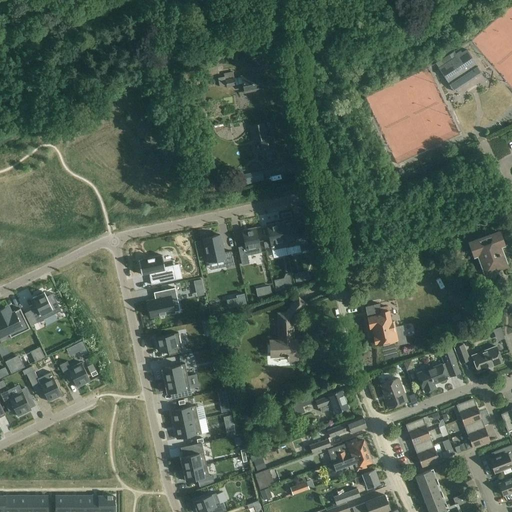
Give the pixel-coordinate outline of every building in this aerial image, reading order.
[(447,74),(457,89),(482,73),(477,66),(475,67),(470,59),(472,58),(467,50),(438,69),(444,76),(447,74)] [(244,92),(251,90),(261,88),(258,75),(251,77),(250,74),(241,77),(244,92)] [(225,80),(226,86),(227,87),(236,85),(234,78),(225,80)] [(205,100),(203,88),(197,89),(198,94),(200,94),(202,101),(205,100)] [(267,138),(264,123),(252,126),(255,142),(261,141),(264,156),(275,153),(272,137),(267,138)] [(242,175),(244,185),(264,180),(262,170),(242,175)] [(294,220),(280,223),(286,248),(299,245),(300,251),(308,249),(304,233),(298,235),(294,220)] [(280,223),(266,226),(272,251),(286,248),(280,223)] [(256,228),(241,231),(245,246),(247,256),(261,253),(256,228)] [(470,243),(471,247),(474,256),(478,255),(485,274),(507,266),(500,247),(504,246),(499,232),(470,243)] [(220,235),(203,239),(208,262),(224,259),(226,266),(234,265),(231,251),(224,253),(220,235)] [(191,240),(184,242),(187,254),(194,252),(191,240)] [(245,246),(238,248),(242,265),(249,263),(247,256),(245,246)] [(191,276),(198,274),(193,256),(186,258),(191,276)] [(161,257),(138,262),(141,277),(148,276),(148,279),(146,279),(148,288),(173,282),(170,268),(164,269),(161,257)] [(350,293),(360,291),(363,290),(358,268),(345,271),(350,293)] [(285,286),(292,285),(290,277),(283,279),(285,286)] [(155,299),(147,301),(151,318),(174,313),(171,297),(176,295),(175,288),(162,291),(163,298),(155,299)] [(37,307),(31,310),(37,323),(61,311),(52,293),(46,297),(44,292),(43,293),(42,291),(35,294),(36,296),(32,298),(37,307)] [(244,294),(236,296),(239,306),(247,304),(244,294)] [(287,358),(287,360),(297,359),(296,339),(293,340),(292,320),(305,304),(299,298),(286,313),(278,313),(280,340),(270,341),(271,356),(286,356),(287,358)] [(376,344),(397,340),(406,338),(403,326),(394,328),(393,322),(391,322),(387,307),(380,309),(379,304),(365,307),(370,332),(373,331),(376,344)] [(0,335),(8,332),(11,337),(30,328),(20,308),(11,313),(9,309),(6,311),(5,307),(0,309),(0,335)] [(502,338),(499,329),(492,332),(495,340),(502,338)] [(178,333),(155,338),(158,351),(167,349),(169,355),(183,352),(178,333)] [(82,342),(76,345),(79,351),(82,355),(87,353),(82,342)] [(460,363),(469,359),(463,345),(454,348),(460,363)] [(496,346),(472,356),(478,372),(502,362),(496,346)] [(40,347),(31,352),(36,362),(45,357),(40,347)] [(441,364),(417,374),(419,379),(422,388),(423,388),(425,392),(435,388),(434,384),(447,379),(446,378),(460,372),(456,360),(451,347),(440,351),(444,363),(441,364)] [(19,357),(21,361),(31,357),(30,353),(19,357)] [(4,360),(9,373),(23,368),(18,355),(4,360)] [(67,361),(59,365),(68,383),(73,380),(77,388),(90,380),(81,362),(70,368),(67,361)] [(185,364),(162,369),(164,381),(188,376),(185,364)] [(5,366),(0,368),(0,378),(8,375),(5,366)] [(34,370),(26,374),(35,392),(42,389),(48,402),(62,395),(51,372),(38,378),(34,370)] [(188,376),(164,381),(167,393),(176,391),(190,388),(188,376)] [(385,394),(387,398),(385,399),(389,409),(404,403),(402,395),(404,395),(398,378),(381,385),(385,394)] [(190,388),(176,391),(177,398),(192,395),(190,388)] [(328,397),(315,401),(318,408),(319,407),(320,408),(345,398),(342,389),(327,395),(328,397)] [(8,390),(0,394),(9,411),(14,409),(18,416),(31,410),(30,408),(26,400),(31,397),(28,390),(23,392),(22,391),(11,397),(8,390)] [(415,393),(409,395),(412,403),(418,401),(415,393)] [(304,412),(302,406),(314,402),(311,396),(291,403),(296,415),(304,412)] [(461,419),(479,412),(473,398),(456,405),(461,419)] [(228,403),(220,405),(222,413),(230,411),(228,403)] [(195,406),(171,411),(174,425),(198,420),(195,406)] [(511,429),(511,409),(501,414),(507,432),(511,429)] [(479,412),(461,419),(467,433),(484,426),(479,412)] [(229,415),(222,417),(227,433),(234,431),(229,415)] [(330,437),(336,435),(349,430),(350,434),(367,427),(362,416),(327,430),(330,437)] [(405,425),(411,439),(428,432),(423,418),(405,425)] [(198,420),(174,425),(177,439),(202,434),(198,420)] [(484,426),(467,433),(472,447),(490,441),(484,426)] [(416,453),(434,446),(428,432),(411,439),(416,453)] [(328,439),(309,446),(312,453),(330,446),(328,439)] [(336,454),(338,461),(367,451),(366,447),(367,445),(366,442),(364,442),(363,440),(357,442),(356,440),(347,443),(347,444),(344,445),(341,452),(336,454)] [(190,455),(180,457),(183,469),(206,464),(204,452),(202,443),(188,446),(190,455)] [(491,464),(489,465),(491,470),(493,470),(494,472),(504,469),(511,466),(510,462),(511,461),(511,444),(511,445),(495,451),(497,457),(489,460),(491,464)] [(434,446),(416,453),(422,467),(444,458),(441,451),(436,453),(434,446)] [(369,456),(367,451),(338,461),(332,463),(335,471),(341,469),(341,468),(348,465),(349,469),(354,471),(357,469),(357,470),(366,466),(365,463),(371,461),(371,460),(372,459),(371,455),(369,456)] [(260,459),(254,461),(257,470),(264,468),(260,459)] [(206,464),(183,469),(186,481),(197,479),(199,487),(214,481),(212,475),(209,476),(206,464)] [(367,488),(370,487),(380,483),(374,469),(361,474),(362,474),(354,477),(356,484),(364,481),(367,488)] [(420,489),(426,503),(429,511),(443,511),(449,510),(443,496),(438,482),(433,469),(415,475),(420,489)] [(264,474),(256,477),(256,479),(260,489),(268,486),(264,474)] [(511,492),(511,478),(499,483),(503,496),(511,492)] [(306,482),(290,487),(293,495),(309,489),(306,482)] [(334,497),(337,505),(346,502),(360,496),(357,488),(334,497)] [(216,493),(193,501),(197,511),(202,511),(210,509),(211,511),(221,511),(226,510),(223,503),(220,504),(216,493)] [(462,494),(453,498),(456,506),(466,502),(462,494)] [(384,495),(365,502),(352,507),(354,511),(363,511),(368,510),(369,511),(381,511),(389,509),(384,495)] [(18,511),(18,496),(4,496),(3,511),(18,511)] [(32,511),(32,496),(18,496),(18,511),(32,511)] [(47,511),(47,496),(32,496),(32,511),(47,511)] [(70,511),(70,496),(55,496),(55,511),(70,511)] [(84,511),(85,496),(70,496),(70,511),(84,511)] [(99,511),(99,496),(85,496),(84,511),(99,511)] [(114,496),(99,496),(99,511),(114,511),(116,511),(116,505),(114,505),(114,496)] [(348,511),(350,511),(346,502),(337,505),(337,506),(326,510),(326,511),(348,511)]
